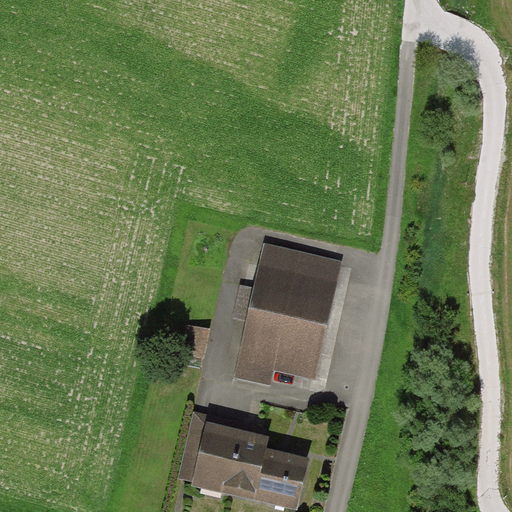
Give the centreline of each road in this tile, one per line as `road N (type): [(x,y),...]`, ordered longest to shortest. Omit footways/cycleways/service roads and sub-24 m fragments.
road 1 (track): [(415,14),(476,43),(494,84),(477,272),(490,371),(493,511)]
road 2 (track): [(416,0),(389,256),(334,511)]
